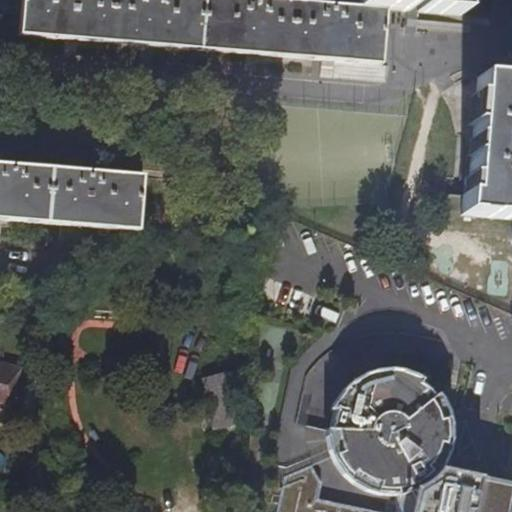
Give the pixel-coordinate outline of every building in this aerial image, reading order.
[(21,0),(19,31),(152,42),(380,61),(385,5),(408,7),(408,0),(417,0),(416,8),(459,12),(460,0),(359,0),(359,3),(322,0),(21,0)] [(408,0),(408,7),(416,8),(417,0),(408,0)] [(469,190),(468,210),(511,214),(511,205),(511,75),(479,73),(477,93),(475,122),(474,135),(472,154),(471,175),(469,190)] [(0,160),(0,216),(139,228),(144,172),(0,160)] [(0,356),(0,400),(9,404),(22,364),(0,356)] [(389,493),(395,492),(398,511),(393,511),(321,485),(326,471),(319,466),(312,458),(307,448),(304,438),(304,427),(306,422),(296,419),(276,511),(498,511),(505,482),(442,464),(446,457),(450,447),(452,437),(452,427),(451,417),(448,407),(444,398),(438,389),(448,381),(429,364),(422,376),(414,371),(404,368),(394,366),(384,366),(374,368),(364,371),(355,376),(347,382),(340,389),(334,397),(330,406),(327,416),(325,426),(326,437),(328,447),(331,456),(336,465),(343,473),(350,480),(359,485),(368,489),(378,492),(389,493)] [(243,416),(243,415),(230,368),(205,375),(215,409),(212,410),(216,423),(243,416)]
